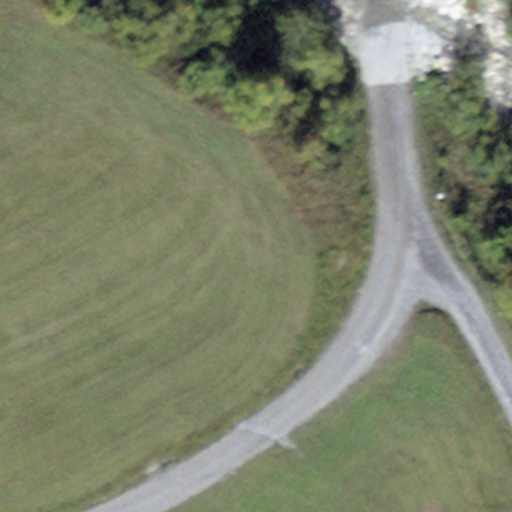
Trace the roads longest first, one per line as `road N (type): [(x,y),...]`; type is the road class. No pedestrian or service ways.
road 1 (track): [(408,254),(349,357),(280,418),(125,511)]
road 2 (track): [(383,0),(385,98),(408,254)]
road 3 (track): [(408,254),(468,311),(511,391)]
